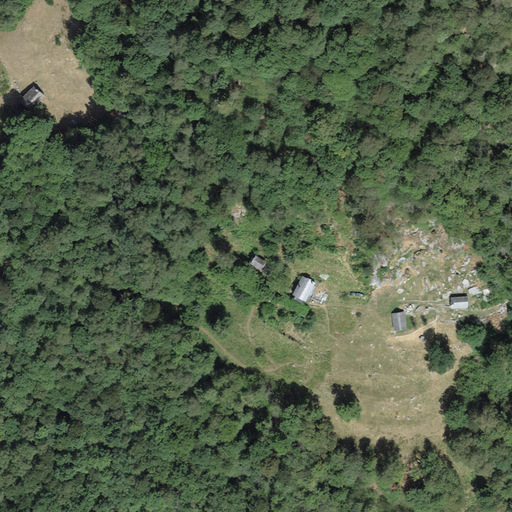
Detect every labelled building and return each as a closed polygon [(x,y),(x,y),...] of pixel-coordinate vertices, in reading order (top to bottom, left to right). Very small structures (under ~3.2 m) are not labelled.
[(44,97),(34,86),(22,97),(32,108),(44,97)] [(267,263),(256,255),(250,264),(261,272),(267,263)] [(303,276),(292,295),(306,303),(317,284),(303,276)] [(467,297),(450,298),(451,309),(467,308),(467,297)] [(404,312),(391,314),(394,331),(406,330),(404,312)]
